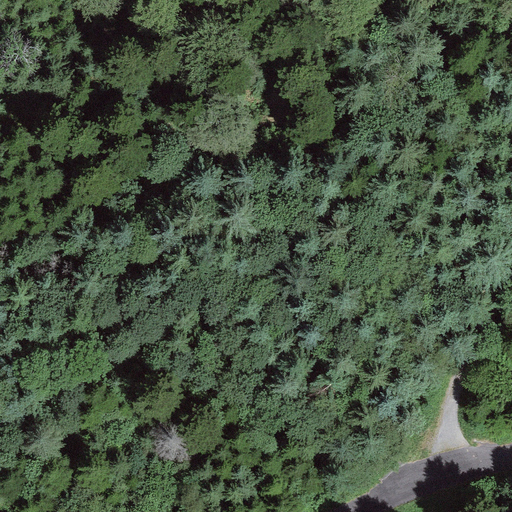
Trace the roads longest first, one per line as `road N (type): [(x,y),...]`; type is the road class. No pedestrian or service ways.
road 1 (track): [(430,462),(511,255)]
road 2 (unclassified): [(511,455),(430,462),(330,511)]
